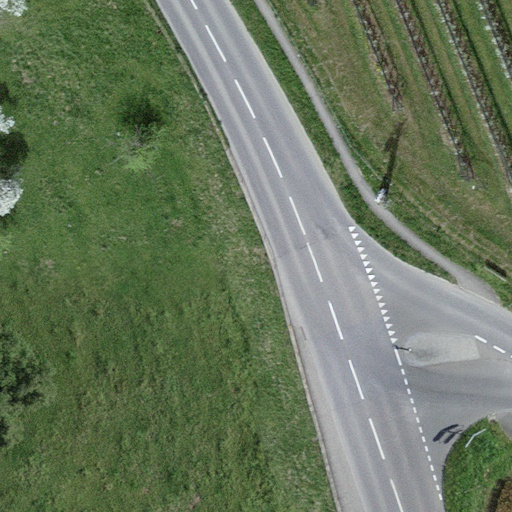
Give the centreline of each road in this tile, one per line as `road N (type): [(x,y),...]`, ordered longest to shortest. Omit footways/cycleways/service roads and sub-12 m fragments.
road 1 (tertiary): [(191,0),(249,105),(348,351)]
road 2 (tertiary): [(348,351),(402,511)]
road 3 (tertiary): [(511,365),(455,348),(348,351)]
